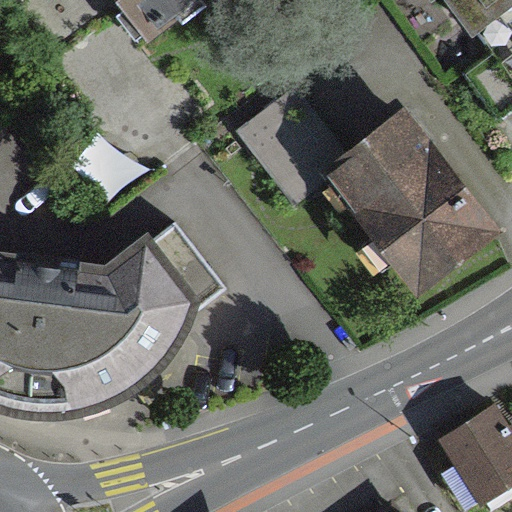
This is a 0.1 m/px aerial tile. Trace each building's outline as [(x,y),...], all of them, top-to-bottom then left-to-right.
[(182,0),(131,0),(151,25),(182,0)] [(511,0),(429,0),(432,3),(435,0),(440,0),(478,47),(511,20),(511,0)] [(485,228),(403,117),(335,167),(416,278),(485,228)] [(123,274),(0,258),(0,412),(22,419),(76,423),(109,411),(158,383),(187,347),(198,319),(224,300),(176,235),(123,274)] [(511,472),(511,426),(493,398),(440,431),(480,493),(511,472)]
